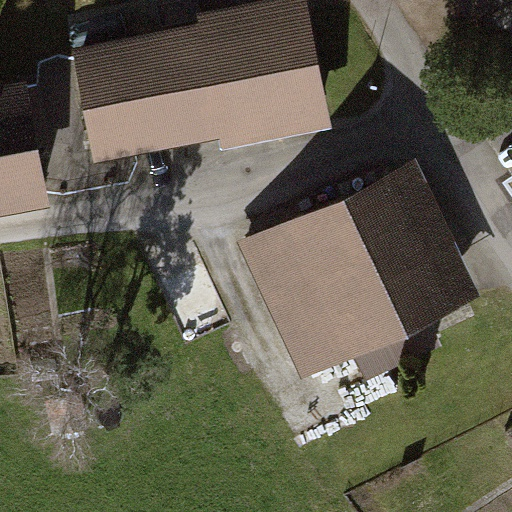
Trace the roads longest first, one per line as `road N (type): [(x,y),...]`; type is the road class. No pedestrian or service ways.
road 1 (unclassified): [(440,111),(305,154),(0,214)]
road 2 (unclassified): [(440,111),(511,254)]
road 3 (unclassified): [(371,0),(440,111)]
